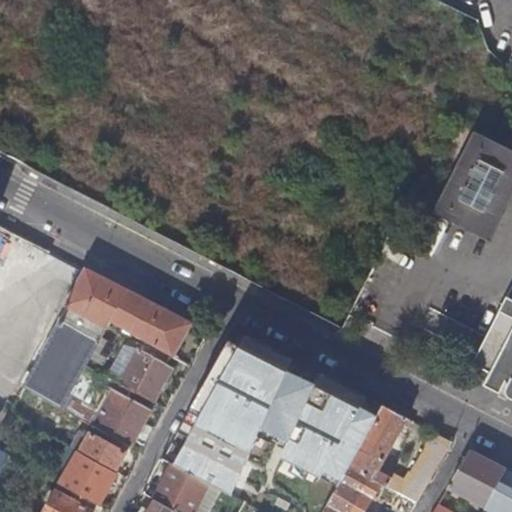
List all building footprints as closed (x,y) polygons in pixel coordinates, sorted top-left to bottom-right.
[(511,150),(471,130),(432,211),(439,214),(488,238),(511,188),(511,150)] [(411,201),(405,213),(432,227),(439,214),(432,211),(411,201)] [(190,324),(87,270),(24,389),(61,410),(71,392),(86,365),(102,337),(106,330),(111,321),(134,334),(144,340),(172,356),(173,356),(190,324)] [(511,330),(511,287),(474,362),(491,371),(511,330)] [(129,343),(134,334),(111,321),(106,330),(129,343)] [(511,330),(491,371),(493,371),(486,385),(500,393),(507,379),(510,381),(507,386),(506,389),(507,392),(508,395),(511,397),(511,330)] [(243,347),(232,339),(165,459),(233,493),(263,428),(276,433),(307,365),(249,336),(243,347)] [(102,337),(86,365),(98,372),(114,344),(102,337)] [(167,365),(172,356),(144,340),(140,349),(139,348),(119,384),(132,391),(154,404),(173,369),(167,365)] [(370,398),(323,374),(287,457),(324,479),(370,398)] [(94,428),(130,448),(148,414),(126,402),(132,391),(119,384),(94,428)] [(71,392),(61,410),(80,420),(87,424),(93,412),(75,402),(79,396),(71,392)] [(415,421),(386,406),(351,466),(381,483),(408,497),(418,503),(454,442),(435,431),(426,446),(427,446),(412,473),(410,472),(401,484),(393,479),(394,479),(381,471),(406,424),(412,427),(415,421)] [(82,433),(73,448),(81,453),(81,454),(85,456),(115,473),(126,453),(92,434),(90,437),(82,433)] [(0,449),(0,490),(5,482),(0,479),(0,469),(9,455),(0,449)] [(488,508),(508,470),(472,451),(435,511),(451,511),(456,501),(453,499),(458,491),(488,508)] [(115,473),(85,456),(80,465),(89,470),(83,481),(80,486),(59,474),(56,481),(76,492),(98,505),(115,473)] [(175,509),(194,475),(176,465),(157,499),(175,509)] [(364,511),(381,483),(351,466),(329,505),(325,511),(364,511)] [(80,486),(83,481),(62,469),(59,474),(80,486)] [(511,511),(511,471),(508,470),(488,508),(494,511),(511,511)] [(93,511),(98,505),(76,492),(73,499),(58,490),(45,511),(93,511)] [(412,511),(418,503),(408,497),(401,510),(404,511),(412,511)] [(150,511),(180,511),(175,509),(157,499),(150,511)]
